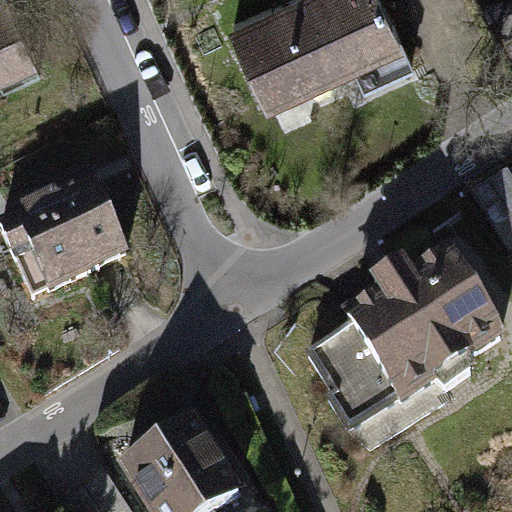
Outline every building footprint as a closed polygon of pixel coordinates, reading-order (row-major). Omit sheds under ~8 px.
[(21,0),(4,0),(0,2),(0,90),(52,68),(21,0)] [(376,0),(288,0),(235,24),(272,107),(399,51),(376,0)] [(89,196),(8,239),(44,307),(125,264),(89,196)] [(369,296),(336,318),(344,330),(304,355),(330,396),(326,399),(347,432),(393,403),(397,410),(503,342),(444,250),(404,275),(397,263),(362,285),(369,296)] [(243,511),(195,435),(120,483),(138,511),(243,511)]
